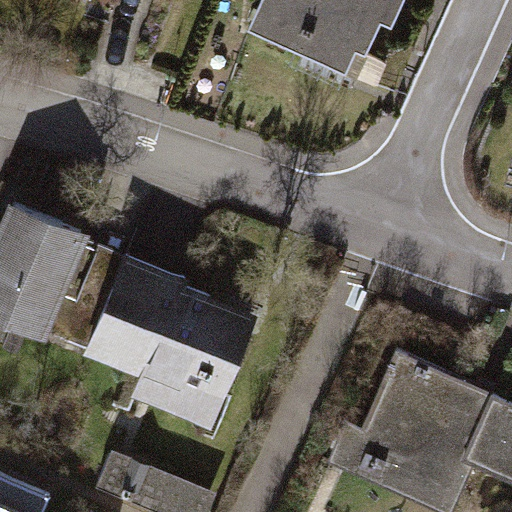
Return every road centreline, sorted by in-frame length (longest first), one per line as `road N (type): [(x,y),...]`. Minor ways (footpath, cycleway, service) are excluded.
road 1 (residential): [(0,105),(396,227)]
road 2 (residential): [(396,227),(498,0)]
road 3 (residential): [(396,227),(511,265)]
